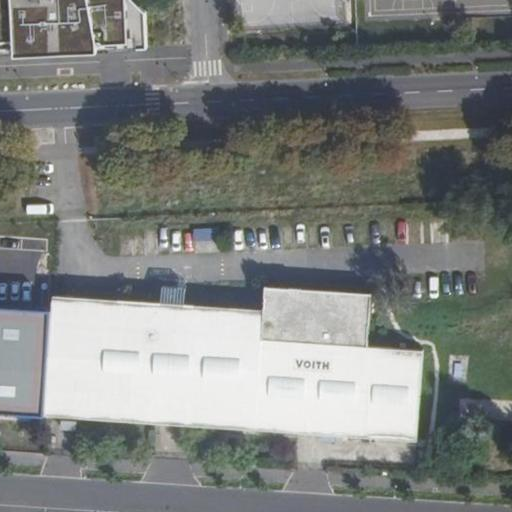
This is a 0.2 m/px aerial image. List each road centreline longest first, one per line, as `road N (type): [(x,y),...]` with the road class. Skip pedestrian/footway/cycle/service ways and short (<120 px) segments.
road 1 (unclassified): [(436,511),(0,483)]
road 2 (tertiary): [(211,101),(511,88)]
road 3 (tertiary): [(0,111),(211,101)]
